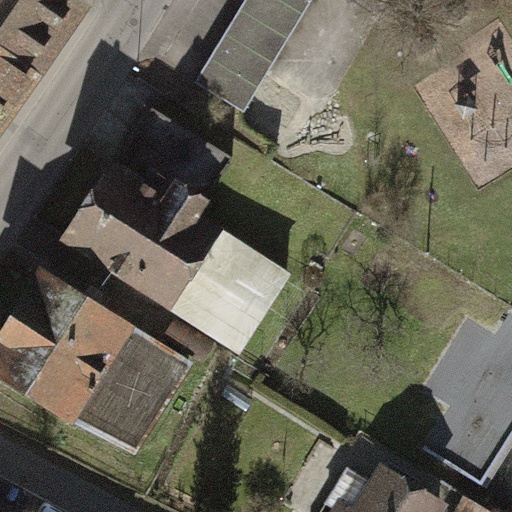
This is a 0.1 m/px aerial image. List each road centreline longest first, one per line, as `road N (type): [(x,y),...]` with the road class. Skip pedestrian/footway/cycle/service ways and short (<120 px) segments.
road 1 (tertiary): [(0,214),(139,0)]
road 2 (tertiary): [(0,452),(108,511)]
